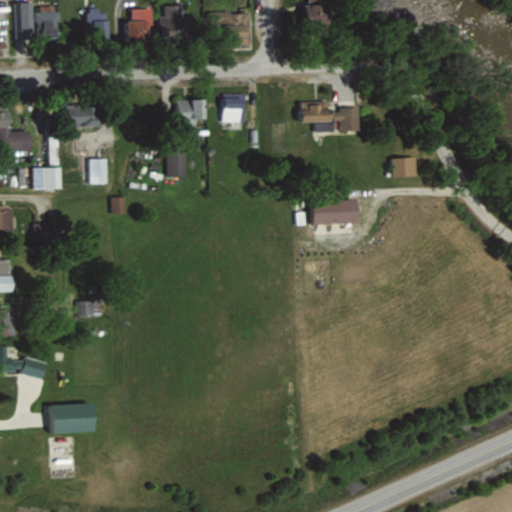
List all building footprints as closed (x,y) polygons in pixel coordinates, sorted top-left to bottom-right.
[(13,38),(31,38),(31,1),(12,2),(13,38)] [(331,22),(330,3),(302,4),(303,22),(331,22)] [(186,17),(177,17),(177,5),(159,5),(160,37),(186,36),(186,17)] [(149,41),(148,7),(128,8),(129,20),(121,21),(122,30),(125,30),(126,42),(149,41)] [(106,9),(84,8),(83,36),(106,36),(106,9)] [(57,36),(57,11),(33,11),(33,21),(37,21),(37,36),(57,36)] [(246,11),(221,12),(222,45),(248,44),(246,11)] [(217,97),(218,121),(241,120),(240,97),(217,97)] [(204,98),(177,98),(177,126),(193,126),(193,118),(204,118),(204,98)] [(357,106),(337,107),(337,109),(325,109),(325,101),(300,101),(300,121),(338,120),(339,130),(357,129),(357,106)] [(95,106),(66,107),(67,126),(96,125),(95,106)] [(28,150),(28,129),(9,130),(9,111),(0,110),(0,145),(4,146),(4,150),(28,150)] [(45,164),(57,164),(55,118),(43,118),(45,164)] [(184,153),(163,153),(162,175),(183,175),(184,153)] [(389,157),(390,176),(414,175),(413,156),(389,157)] [(105,157),(86,157),(85,182),(104,183),(105,157)] [(30,189),(59,188),(58,166),(30,167),(30,189)] [(122,195),(108,196),(109,213),(123,212),(122,195)] [(356,222),(355,199),(311,200),(311,223),(356,222)] [(0,208),(0,234),(8,234),(7,209),(0,208)] [(31,222),(31,240),(58,239),(57,221),(31,222)] [(0,258),(0,278),(8,278),(8,258),(0,258)] [(99,315),(98,299),(73,299),(73,316),(99,315)] [(12,305),(0,304),(0,334),(12,335),(12,305)] [(42,359),(8,358),(8,346),(0,345),(0,369),(19,370),(19,375),(42,376),(42,359)] [(94,431),(93,402),(45,404),(46,433),(94,431)]
